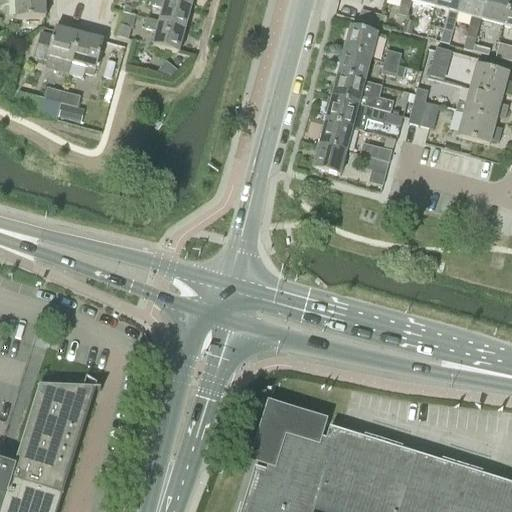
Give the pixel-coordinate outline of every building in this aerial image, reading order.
[(43,0),(14,0),(15,21),(44,20),(43,0)] [(158,25),(184,32),(191,8),(165,1),(158,0),(151,0),(149,10),(162,13),(158,25)] [(193,0),(165,0),(165,1),(191,8),(193,0)] [(406,20),(411,4),(411,0),(396,0),(402,1),(397,18),(406,20)] [(411,0),(411,4),(434,10),(436,0),(411,0)] [(448,48),(456,16),(460,0),(436,0),(434,10),(448,14),(443,33),(439,46),(448,48)] [(474,48),(475,42),(480,23),(486,0),(460,0),(456,16),(471,20),(462,52),(472,55),(474,48)] [(503,29),(511,0),(509,0),(486,0),(480,23),(503,29)] [(503,29),(511,31),(511,0),(503,29)] [(378,29),(381,18),(360,13),(358,23),(378,29)] [(142,33),(155,37),(152,49),(178,56),(184,32),(158,25),(158,26),(145,22),(142,33)] [(411,38),(414,26),(405,24),(402,35),(411,38)] [(128,41),(130,31),(119,28),(116,39),(128,41)] [(54,31),(54,32),(52,40),(40,37),(34,61),(47,64),(45,70),(69,76),(79,38),(54,31)] [(343,54),(370,62),(376,38),(349,31),(343,54)] [(79,38),(69,76),(68,77),(83,81),(83,79),(86,79),(87,77),(93,79),(95,73),(103,44),(79,38)] [(489,52),(474,48),(472,55),(487,59),(489,52)] [(511,66),(511,51),(498,48),(494,62),(511,66)] [(343,54),(337,78),(364,85),(370,62),(343,54)] [(387,54),(384,66),(397,69),(400,58),(387,54)] [(477,62),(469,93),(501,101),(502,98),(510,100),(511,90),(511,86),(505,85),(507,77),(502,76),(503,69),(477,62)] [(431,67),(428,79),(439,82),(443,83),(446,69),(432,65),(431,67)] [(394,80),(397,69),(384,66),(381,76),(394,80)] [(331,101),(385,116),(389,117),(393,105),(378,101),(381,90),(364,85),(337,78),(331,101)] [(44,102),(44,103),(60,107),(61,106),(63,96),(47,91),(44,102)] [(413,104),(425,107),(428,95),(416,92),(413,104)] [(499,108),(501,101),(469,93),(465,107),(457,105),(454,115),(462,117),(495,125),(496,121),(503,123),(507,110),(499,108)] [(63,96),(61,106),(60,107),(77,111),(80,100),(63,96)] [(36,100),(32,117),(56,123),(57,120),(60,107),(44,103),(44,102),(36,100)] [(331,101),(324,124),(351,131),(363,134),(366,123),(382,127),(382,126),(385,116),(331,101)] [(418,130),(423,112),(425,107),(413,104),(407,127),(418,130)] [(60,107),(57,120),(79,126),(83,113),(77,111),(60,107)] [(438,111),(425,107),(423,112),(418,130),(432,134),(438,111)] [(385,116),(382,126),(399,130),(401,120),(389,117),(385,116)] [(493,131),(495,125),(462,117),(456,140),(488,149),(490,144),(497,146),(501,133),(493,131)] [(345,155),(351,131),(324,124),(318,148),(345,155)] [(359,158),(365,160),(387,166),(390,155),(362,147),(359,158)] [(345,155),(318,148),(312,171),(339,178),(345,155)] [(387,166),(365,160),(362,172),(371,174),(367,186),(380,190),(387,166)] [(0,511),(57,511),(62,499),(95,393),(100,393),(100,391),(39,390),(14,470),(0,465),(0,511)] [(511,511),(511,490),(303,425),(272,415),(241,511),(511,511)]
